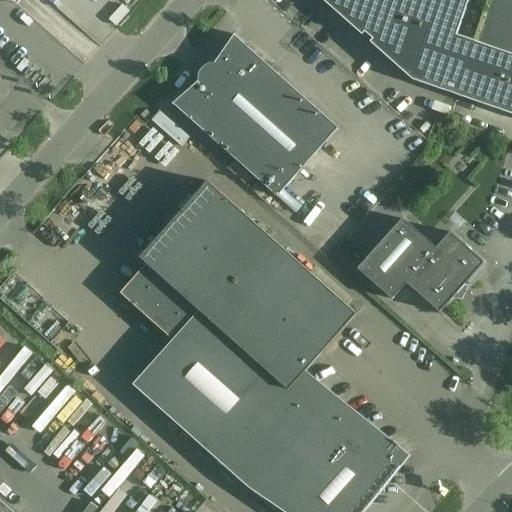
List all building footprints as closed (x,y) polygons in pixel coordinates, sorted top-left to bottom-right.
[(476,42),(490,0),(328,0),(414,77),(412,82),(457,97),(476,42)] [(511,0),(490,0),(476,42),(457,97),(511,116),(511,0)] [(277,197),(319,150),(338,129),(234,36),(235,35),(234,35),(214,64),(218,67),(202,85),(199,82),(172,105),(173,105),(277,197)] [(84,190),(94,201),(110,186),(99,175),(84,190)] [(304,373),(319,356),(357,314),(208,182),(139,258),(146,264),(120,294),(177,344),(140,385),(138,383),(135,387),(275,511),(339,511),(351,499),(352,500),(354,501),(355,501),(357,501),(359,501),(360,501),(362,500),(363,499),(365,498),(400,458),(304,373)] [(74,201),(59,215),(68,225),(83,212),(74,201)] [(406,284),(440,313),(485,263),(450,232),(436,249),(409,225),(403,219),(397,226),(397,225),(358,269),(392,300),(406,284)] [(7,332),(0,339),(0,352),(5,357),(19,342),(7,332)] [(0,399),(2,397),(9,404),(15,398),(0,384),(0,399)] [(134,484),(142,475),(150,483),(165,468),(141,445),(118,468),(134,484)] [(77,461),(55,484),(63,491),(85,468),(77,461)] [(97,510),(122,477),(114,472),(90,504),(97,510)] [(0,511),(13,511),(0,500),(0,511)]
